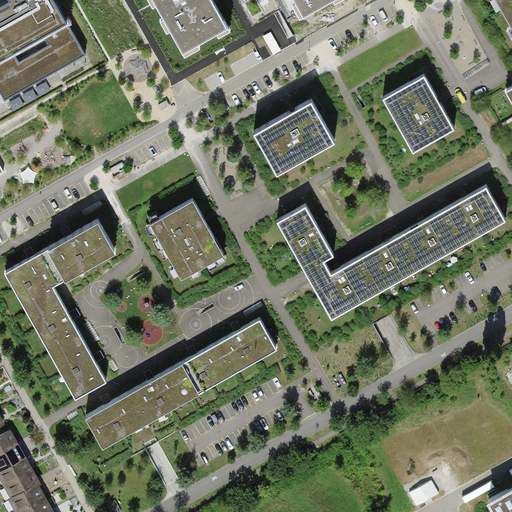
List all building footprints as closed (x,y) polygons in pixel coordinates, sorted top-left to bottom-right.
[(52,0),(0,0),(0,89),(6,99),(84,54),(52,0)] [(211,0),(148,0),(153,8),(156,6),(163,19),(159,22),(166,34),(170,32),(184,57),(199,48),(197,45),(216,34),(218,37),(230,31),(211,0)] [(292,0),(295,5),(292,7),(299,20),(333,2),(335,5),(341,1),(343,0),(292,0)] [(511,0),(499,0),(511,23),(511,0)] [(424,74),(384,97),(414,150),(454,127),(424,74)] [(511,85),(501,91),(511,109),(511,85)] [(336,139),(313,98),(254,130),(279,173),(336,139)] [(305,210),(279,224),(308,276),(332,318),(504,221),(486,190),(331,277),(325,268),(322,263),(332,257),(305,210)] [(192,199),(152,222),(182,275),(223,252),(192,199)] [(98,224),(5,275),(76,399),(106,383),(53,288),(115,255),(98,224)] [(259,319),(88,416),(104,443),(275,347),(259,319)] [(14,436),(10,429),(0,435),(0,475),(12,497),(9,499),(16,511),(53,511),(48,503),(41,490),(37,483),(40,482),(36,475),(28,462),(21,450),(14,436)] [(511,511),(511,481),(481,499),(487,511),(511,511)]
